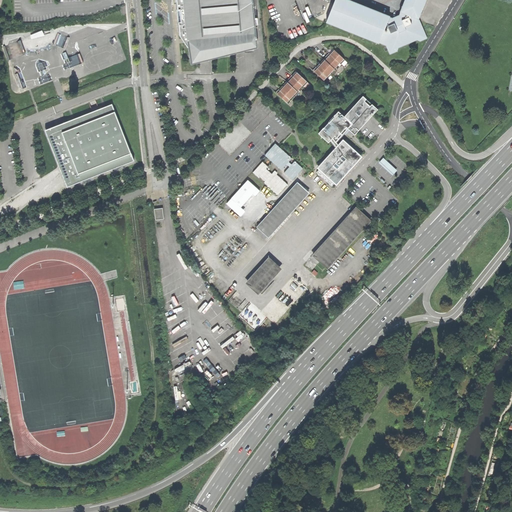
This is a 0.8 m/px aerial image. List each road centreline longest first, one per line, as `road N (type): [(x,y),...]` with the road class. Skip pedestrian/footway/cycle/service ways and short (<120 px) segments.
road 1 (trunk): [(222,511),(310,392),(511,177)]
road 2 (residential): [(407,89),(357,44),(311,41),(198,152),(164,165)]
road 3 (trunk): [(511,149),(302,375)]
road 4 (trunk): [(302,375),(277,386),(220,446),(172,479),(73,511)]
road 5 (trunk): [(302,375),(203,511)]
road 6 (unclassified): [(338,191),(388,138),(407,89)]
